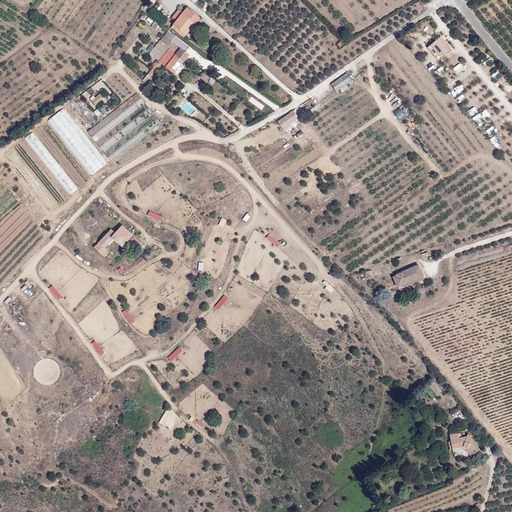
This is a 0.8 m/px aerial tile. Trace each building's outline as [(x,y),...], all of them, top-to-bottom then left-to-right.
[(177,20),(174,24),(186,35),(192,27),(196,23),(200,17),(187,7),(180,16),(176,13),(172,17),(177,20)] [(196,23),(192,27),(198,32),(201,27),(196,23)] [(172,27),(185,37),(186,35),(174,24),(172,27)] [(176,36),(169,30),(165,35),(167,37),(163,42),(165,43),(170,48),(177,52),(175,54),(184,61),(190,54),(172,41),(176,36)] [(194,50),(176,36),(172,41),(190,54),(194,50)] [(438,58),(451,48),(441,36),(428,47),(438,58)] [(150,53),(155,57),(165,43),(163,42),(161,40),(150,53)] [(155,57),(159,60),(160,61),(170,48),(165,43),(155,57)] [(159,60),(157,63),(159,64),(161,62),(174,73),(184,61),(175,54),(177,52),(170,48),(160,61),(159,60)] [(454,68),(458,74),(464,69),(461,64),(454,68)] [(352,80),(347,73),(332,84),(337,91),(352,80)] [(454,96),(460,92),(457,87),(451,91),(454,96)] [(95,98),(93,96),(89,99),(95,106),(104,98),(100,94),(95,98)] [(404,104),(395,112),(402,121),(412,112),(404,104)] [(96,140),(128,115),(121,106),(89,131),(96,140)] [(65,108),(50,119),(58,130),(64,126),(65,128),(75,121),(65,108)] [(299,118),(294,110),(278,121),(285,131),(292,126),(290,124),(299,118)] [(128,149),(138,142),(135,138),(129,143),(130,143),(126,146),(128,149)] [(148,215),(162,221),(164,217),(150,211),(148,215)] [(133,235),(123,225),(115,233),(111,229),(95,247),(105,256),(109,252),(105,248),(114,238),(123,246),(133,235)] [(267,238),(278,247),(281,243),(270,234),(267,238)] [(424,276),(419,264),(396,274),(397,275),(393,277),(398,286),(401,285),(402,286),(424,276)] [(50,288),(60,300),(63,297),(54,285),(50,288)] [(225,295),(215,307),(219,310),(229,298),(225,295)] [(127,309),(123,312),(132,324),(136,321),(127,309)] [(96,340),(93,343),(101,355),(105,353),(96,340)] [(172,361),(183,351),(180,347),(168,357),(172,361)] [(443,391),(435,381),(429,386),(437,396),(443,391)] [(203,428),(205,424),(195,419),(193,422),(203,428)] [(453,448),(463,446),(469,448),(474,454),(482,447),(473,435),(472,438),(467,436),(459,438),(458,433),(450,434),(453,448)] [(469,448),(463,446),(472,456),(474,454),(469,448)]
